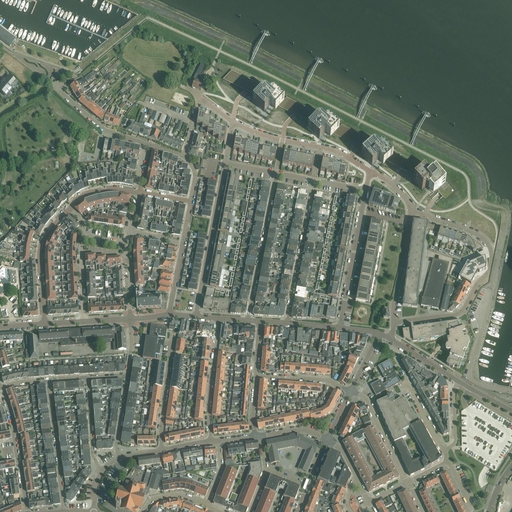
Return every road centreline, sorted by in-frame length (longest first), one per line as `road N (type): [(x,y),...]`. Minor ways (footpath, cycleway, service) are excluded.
road 1 (unclassified): [(394,323),(458,313),(489,270),(482,237),(410,210)]
road 2 (residential): [(224,164),(195,316)]
road 3 (residential): [(246,320),(275,174)]
road 4 (residential): [(314,180),(286,322)]
road 5 (residential): [(339,328),(365,189)]
road 6 (unclassified): [(492,290),(469,374),(511,391)]
road 7 (residential): [(47,381),(63,511)]
road 8 (residential): [(44,323),(40,243),(69,207)]
road 9 (residential): [(210,441),(217,318)]
